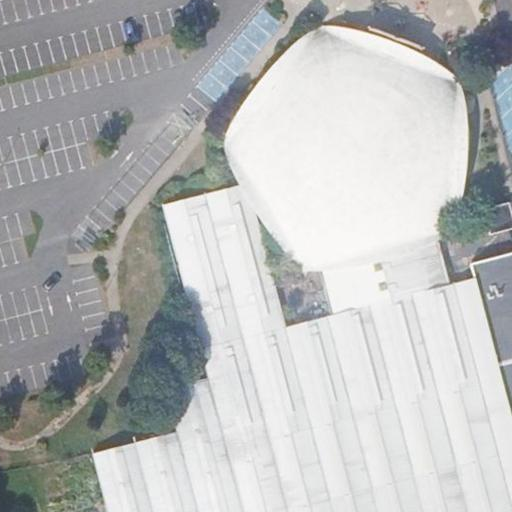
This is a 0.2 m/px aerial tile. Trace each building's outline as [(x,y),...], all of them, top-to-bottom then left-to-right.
[(467,0),(479,24),(490,18),(480,0),(467,0)] [(348,38),(318,27),(270,87),(224,144),(251,185),(165,207),(170,223),(173,238),(184,281),(195,325),(209,380),(167,391),(178,433),(188,471),(198,511),(282,511),(308,505),(405,481),(498,456),(511,452),(511,254),(471,264),(474,281),(449,286),(436,237),(451,233),(454,187),(461,82),(424,69),(348,38)] [(511,223),(511,204),(501,207),(506,225),(511,223)] [(198,511),(188,471),(178,433),(93,455),(107,511),(198,511)] [(511,452),(498,456),(511,509),(511,452)] [(511,511),(511,509),(498,456),(405,481),(308,505),(282,511),(511,511)]
